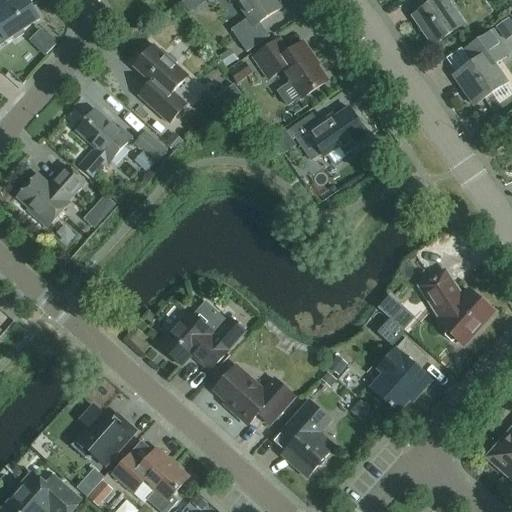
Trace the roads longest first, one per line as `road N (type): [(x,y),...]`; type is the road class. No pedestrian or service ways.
road 1 (residential): [(281,511),(0,253)]
road 2 (tertiary): [(511,232),(354,0)]
road 3 (residential): [(0,138),(80,40),(90,12),(85,0)]
road 4 (residential): [(427,458),(511,366)]
